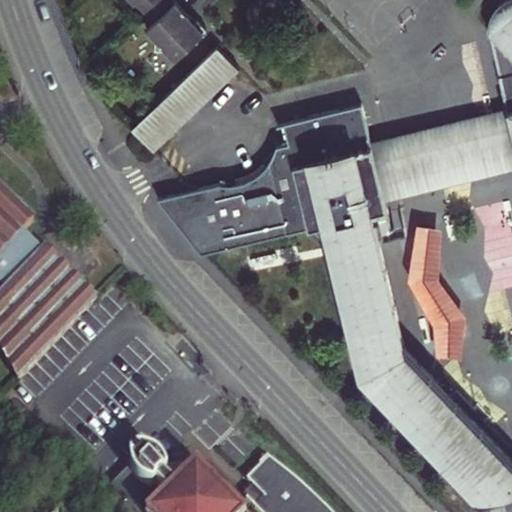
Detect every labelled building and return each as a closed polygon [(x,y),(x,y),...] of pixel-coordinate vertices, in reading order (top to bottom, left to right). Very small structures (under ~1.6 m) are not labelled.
[(135,0),(146,11),(154,20),(147,27),(156,37),(155,49),(166,48),(174,57),(202,31),(205,28),(196,18),(194,20),(174,0),(135,0)] [(155,197),(201,253),(307,227),(328,246),(359,374),(491,511),(511,511),(511,0),(503,0),(502,1),(496,6),(491,12),(487,19),(486,26),(486,34),(511,60),(511,72),(495,76),(503,108),(511,145),(511,461),(402,348),(372,222),(375,222),(380,240),(403,235),(397,209),(388,211),(391,227),(389,227),(382,200),(368,141),(359,104),(282,122),(286,142),(275,145),(272,154),(268,161),(262,168),(255,174),(248,179),(239,182),(230,184),(221,183),(192,189),(155,197)] [(511,60),(486,34),(495,76),(511,72),(511,60)] [(216,45),(131,128),(152,149),(179,124),(181,117),(184,110),(188,103),(193,98),(199,93),(205,89),(212,87),(219,85),(238,67),(216,45)] [(368,141),(382,200),(511,168),(511,145),(503,108),(368,141)] [(0,189),(0,205),(24,229),(32,221),(0,189)] [(24,229),(0,205),(0,286),(3,290),(40,251),(21,232),(24,229)] [(450,228),(424,225),(417,280),(442,325),(446,357),(470,358),(475,315),(447,279),(450,228)] [(0,292),(0,354),(15,382),(93,296),(43,248),(40,251),(3,290),(0,292)] [(163,499),(149,511),(235,511),(192,469),(170,491),(160,481),(164,478),(163,475),(161,470),(155,462),(151,459),(142,455),(132,455),(127,461),(126,466),(127,473),(133,483),(138,488),(143,490),(149,492),(152,489),(163,499)] [(326,511),(312,498),(286,475),(265,459),(256,467),(258,468),(244,482),(254,492),(244,501),(254,511),(326,511)] [(49,511),(22,485),(0,507),(0,511),(49,511)]
